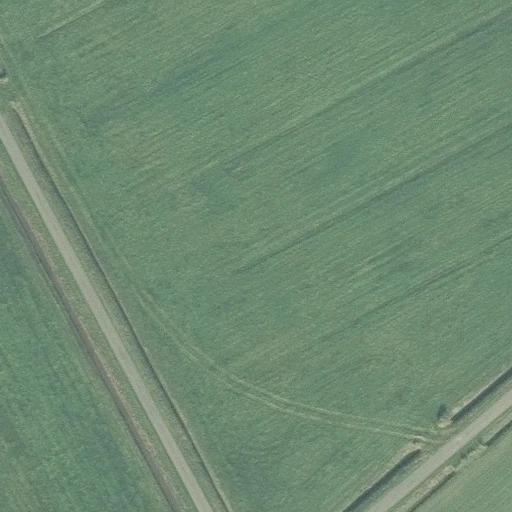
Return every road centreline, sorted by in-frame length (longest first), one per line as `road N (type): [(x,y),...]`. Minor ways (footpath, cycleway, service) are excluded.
road 1 (unclassified): [(205,511),(0,126)]
road 2 (unclassified): [(376,511),(511,397)]
